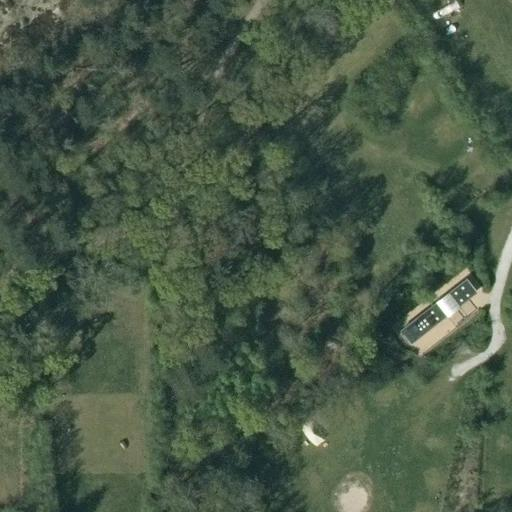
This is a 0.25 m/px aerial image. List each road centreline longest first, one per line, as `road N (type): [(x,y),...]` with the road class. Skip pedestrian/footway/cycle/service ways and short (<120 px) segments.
road 1 (track): [(263,0),(192,128),(163,226),(30,260),(0,288)]
road 2 (track): [(175,511),(163,226)]
